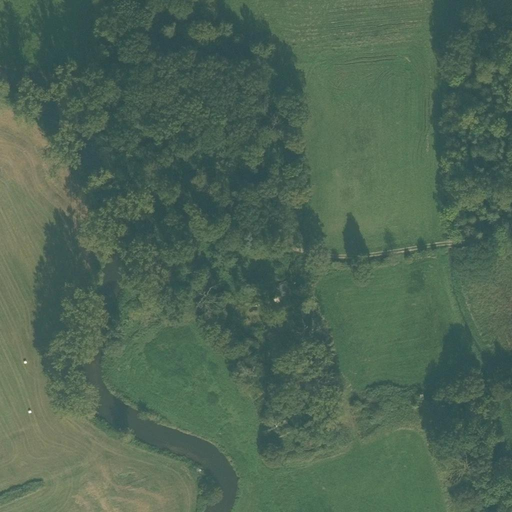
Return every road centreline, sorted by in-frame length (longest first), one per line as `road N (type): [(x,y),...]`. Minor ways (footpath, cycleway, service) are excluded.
road 1 (track): [(118,0),(103,75),(109,143),(140,204),(161,220),(345,265),(511,232)]
road 2 (track): [(117,6),(154,44),(224,36)]
